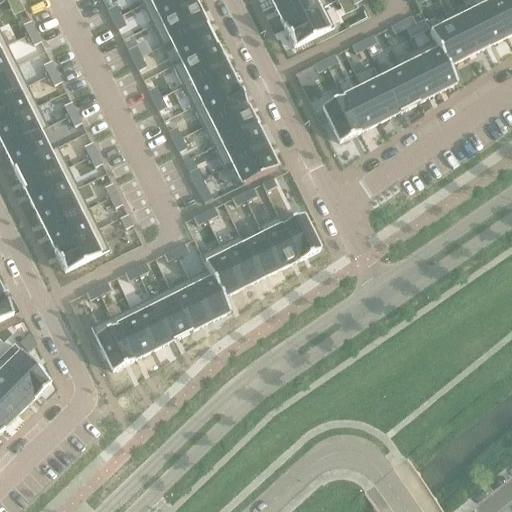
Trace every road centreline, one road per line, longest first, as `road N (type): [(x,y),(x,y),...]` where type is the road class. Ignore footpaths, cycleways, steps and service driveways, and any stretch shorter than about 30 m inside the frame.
road 1 (tertiary): [(381,283),(255,371),(102,511)]
road 2 (tertiary): [(135,511),(268,387),(395,302)]
road 3 (residential): [(0,484),(74,413),(77,390),(0,210)]
road 4 (residential): [(337,207),(230,0)]
road 5 (residential): [(511,93),(337,207)]
road 6 (residential): [(263,511),(341,453),(363,457),(408,511)]
road 7 (tertiary): [(511,194),(381,283)]
road 8 (tertiary): [(395,302),(511,222)]
